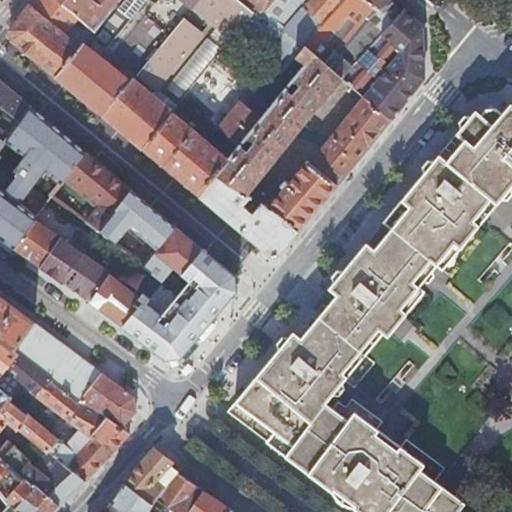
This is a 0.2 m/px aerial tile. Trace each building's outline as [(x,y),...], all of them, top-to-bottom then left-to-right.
[(84,43),(94,30),(57,0),(33,0),(21,15),(10,29),(12,40),(32,57),(56,77),(80,47),(50,22),(56,15),(81,35),(78,38),(84,43)] [(57,0),(94,30),(97,26),(118,0),(57,0)] [(203,0),(241,29),(255,11),(256,11),(242,0),(203,0)] [(242,0),(256,11),(255,11),(259,14),(263,9),(270,0),(242,0)] [(270,0),(263,9),(305,45),(306,46),(343,0),(366,0),(381,11),(394,2),(391,0),(270,0)] [(381,11),(366,0),(343,0),(306,46),(324,61),(334,49),(353,65),(383,33),(404,11),(399,7),(394,2),(381,11)] [(404,11),(383,33),(353,65),(342,76),(343,77),(364,96),(365,96),(390,119),(396,111),(407,96),(418,82),(422,76),(422,47),(422,25),(413,18),(404,11)] [(111,38),(97,26),(94,30),(84,43),(80,47),(56,77),(82,98),(102,115),(143,64),(162,41),(149,31),(131,53),(111,38)] [(324,61),(306,46),(305,45),(296,56),(305,63),(292,78),(302,85),(295,93),(286,86),(261,117),(241,101),(221,127),(239,143),(246,135),(253,141),(246,150),(240,145),(229,159),(217,173),(247,194),(252,189),(343,77),(342,76),(324,61)] [(334,49),(324,61),(342,76),(353,65),(334,49)] [(171,88),(143,64),(102,115),(123,132),(143,148),(173,112),(191,90),(209,68),(197,58),(171,88)] [(0,106),(19,122),(30,107),(5,86),(0,82),(0,106)] [(367,147),(390,119),(365,96),(311,164),(307,161),(288,184),(284,181),(279,186),(283,190),(272,203),(269,206),(267,208),(298,230),(331,191),(367,147)] [(457,511),(466,501),(451,490),(417,464),(420,459),(355,410),(349,417),(327,402),(349,375),(384,332),(389,336),(426,290),(420,285),(432,269),(436,263),(443,268),(511,184),(511,103),(495,120),(491,124),(476,112),(465,125),(458,133),(465,140),(458,148),(447,161),(440,155),(432,164),(395,208),(385,220),(393,228),(387,234),(381,241),(375,248),(367,242),(329,288),(337,294),(330,302),(301,337),(293,331),(279,348),(239,395),(235,400),(247,409),(274,429),(266,439),(308,470),(349,501),(363,511),(457,511)] [(12,131),(9,136),(0,148),(0,237),(12,247),(34,218),(52,196),(61,184),(86,153),(58,130),(30,107),(19,122),(12,131)] [(173,112),(143,148),(174,174),(199,195),(217,173),(229,159),(189,125),(181,118),(173,112)] [(0,148),(9,136),(0,129),(0,148)] [(110,173),(86,153),(61,184),(94,210),(86,221),(125,250),(126,251),(143,265),(155,250),(174,225),(151,207),(110,173)] [(289,241),(298,230),(267,208),(247,194),(217,173),(199,195),(235,224),(270,253),(279,253),(289,241)] [(272,203),(252,189),(247,194),(267,208),(269,206),(272,203)] [(34,218),(12,247),(25,256),(39,264),(38,265),(57,279),(61,281),(62,280),(79,292),(92,301),(110,274),(111,273),(34,218)] [(209,254),(174,225),(155,250),(191,278),(179,294),(164,314),(163,315),(148,303),(151,299),(144,293),(141,298),(131,290),(126,293),(117,280),(110,274),(92,301),(94,302),(111,315),(162,355),(165,358),(166,358),(180,356),(194,340),(192,339),(210,317),(211,316),(222,302),(224,304),(235,290),(234,275),(209,254)] [(0,328),(0,338),(19,353),(80,400),(101,371),(68,347),(35,322),(4,299),(0,296),(0,326),(1,328),(0,328)] [(0,374),(19,353),(0,338),(0,374)] [(0,489),(10,504),(11,504),(20,511),(52,511),(60,504),(76,487),(83,481),(99,463),(112,450),(129,433),(121,427),(120,428),(106,417),(104,418),(94,410),(80,400),(19,353),(0,374),(0,489)] [(116,384),(101,371),(80,400),(94,410),(116,384)] [(120,428),(121,427),(128,419),(135,412),(133,398),(123,389),(116,384),(94,410),(104,418),(106,417),(120,428)] [(139,464),(125,482),(151,501),(156,496),(176,471),(177,471),(181,467),(173,461),(161,452),(154,447),(139,464)] [(473,470),(484,478),(484,477),(493,466),(484,458),(474,469),(473,470)] [(156,496),(180,511),(188,511),(193,506),(197,501),(204,490),(186,478),(177,471),(176,471),(156,496)] [(117,493),(112,501),(127,511),(150,511),(147,509),(151,501),(125,482),(122,484),(117,493)] [(188,511),(231,511),(233,510),(214,497),(204,490),(197,501),(203,505),(199,510),(193,506),(188,511)] [(180,511),(156,496),(151,501),(147,509),(150,511),(127,511),(112,501),(104,511),(180,511)]
